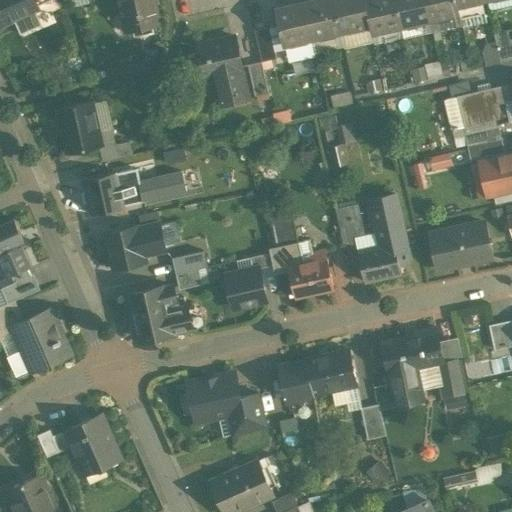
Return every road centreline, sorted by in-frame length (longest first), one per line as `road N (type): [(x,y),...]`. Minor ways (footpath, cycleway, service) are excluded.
road 1 (residential): [(110,364),(511,277)]
road 2 (residential): [(110,364),(30,190)]
road 3 (residential): [(182,511),(110,364)]
road 4 (residential): [(0,422),(29,398),(110,364)]
